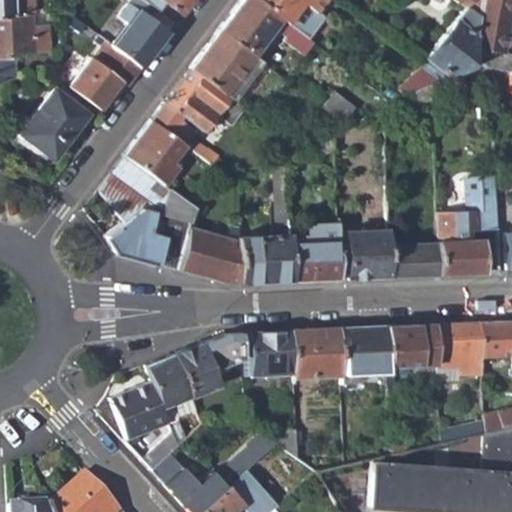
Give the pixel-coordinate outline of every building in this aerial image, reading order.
[(0,0),(0,16),(10,16),(8,0),(0,0)] [(106,42),(137,65),(170,22),(150,6),(142,0),(141,0),(126,0),(124,2),(115,15),(122,20),(106,42)] [(153,0),(150,6),(170,22),(186,0),(153,0)] [(286,23),(255,0),(237,0),(215,29),(251,56),(274,25),(288,35),(286,37),(295,43),(293,45),(303,52),(311,41),(286,23)] [(324,0),(255,0),(286,23),(302,3),(315,12),(324,0)] [(476,0),(458,0),(466,5),(474,11),(476,0)] [(476,0),(474,11),(463,62),(495,68),(498,51),(509,0),(476,0)] [(466,5),(420,66),(437,80),(462,67),(463,62),(474,11),(466,5)] [(10,16),(0,16),(0,76),(12,76),(10,52),(47,50),(45,14),(10,16)] [(251,56),(215,29),(188,67),(222,93),(243,64),(252,70),(258,61),(251,56)] [(63,85),(78,96),(95,108),(118,80),(123,84),(137,65),(106,42),(102,38),(87,59),(85,57),(63,85)] [(511,53),(498,51),(495,68),(504,70),(511,71),(511,53)] [(222,93),(188,67),(162,101),(183,116),(198,96),(210,104),(211,102),(224,111),(232,100),(222,93)] [(405,96),(430,82),(423,69),(398,83),(405,96)] [(511,71),(504,70),(502,89),(511,90),(511,71)] [(63,85),(59,82),(53,90),(49,87),(15,133),(49,157),(83,112),(72,104),(78,96),(63,85)] [(331,92),(320,107),(340,123),(352,106),(331,92)] [(193,130),(159,105),(147,120),(184,147),(208,165),(214,157),(195,142),(191,143),(187,139),(193,130)] [(184,147),(147,120),(121,155),(164,188),(179,169),(172,165),(184,147)] [(287,142),(284,160),(300,152),(287,142)] [(185,227),(190,208),(179,199),(171,193),(164,188),(121,155),(95,190),(122,223),(102,235),(105,241),(108,246),(111,252),(174,269),(185,227)] [(436,273),(480,271),(478,238),(468,239),(467,228),(494,227),(494,208),(487,208),(486,176),(463,177),(465,209),(433,210),(435,244),(436,273)] [(177,185),(171,193),(179,199),(186,192),(177,185)] [(287,280),(335,277),(333,221),(303,223),(304,240),(285,241),(287,280)] [(222,283),(237,282),(235,237),(235,227),(226,225),(226,240),(185,227),(174,269),(222,283)] [(344,277),(386,276),(384,246),(384,229),(343,231),(344,277)] [(503,270),(511,270),(511,231),(502,232),(503,270)] [(237,282),(287,280),(285,241),(285,234),(235,237),(237,282)] [(386,276),(436,273),(435,244),(384,246),(386,276)] [(506,376),(511,375),(511,321),(473,323),(475,356),(498,355),(498,351),(505,350),(506,376)] [(475,356),(473,323),(432,325),(433,370),(455,369),(455,354),(469,353),(469,358),(475,358),(475,356)] [(411,366),(429,366),(427,325),(382,327),(384,372),(385,392),(391,392),(390,367),(404,367),(404,357),(410,357),(411,366)] [(336,328),(336,334),(337,374),(384,372),(382,327),(336,328)] [(309,330),(288,331),(290,373),(308,373),(308,375),(337,374),(336,334),(310,335),(309,330)] [(285,373),(285,384),(290,384),(290,373),(288,331),(245,333),(246,375),(285,373)] [(214,337),(170,354),(187,395),(229,379),(214,337)] [(170,354),(142,365),(148,381),(160,412),(166,410),(164,404),(171,402),(176,416),(192,409),(187,395),(170,354)] [(107,396),(123,436),(163,418),(160,412),(148,381),(107,396)] [(511,408),(479,416),(479,421),(480,432),(482,431),(511,424),(511,408)] [(176,423),(182,437),(198,424),(194,415),(176,423)] [(479,421),(436,431),(436,442),(480,432),(479,421)] [(480,470),(366,463),(364,506),(458,511),(508,511),(511,472),(509,472),(511,434),(511,424),(482,431),(480,470)] [(135,456),(146,468),(165,452),(173,445),(167,428),(135,456)] [(159,483),(185,511),(193,511),(228,481),(273,442),(258,433),(216,471),(212,467),(197,479),(189,478),(178,465),(159,483)] [(282,447),(294,454),(293,434),(285,434),(286,441),(282,447)] [(146,468),(156,479),(175,462),(165,452),(146,468)] [(116,511),(79,471),(42,504),(45,511),(116,511)] [(193,511),(228,511),(239,503),(233,495),(238,491),(228,481),(193,511)]
